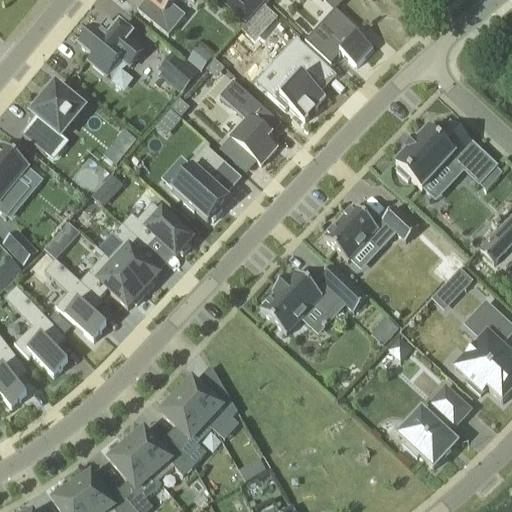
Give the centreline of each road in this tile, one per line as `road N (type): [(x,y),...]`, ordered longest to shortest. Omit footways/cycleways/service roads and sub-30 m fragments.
road 1 (residential): [(421,61),(77,434),(0,474)]
road 2 (residential): [(511,145),(421,61)]
